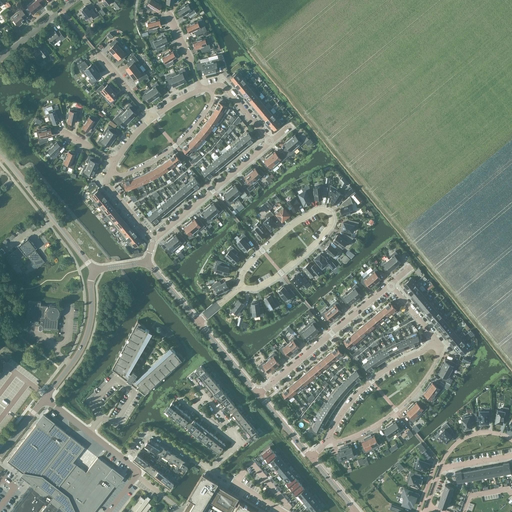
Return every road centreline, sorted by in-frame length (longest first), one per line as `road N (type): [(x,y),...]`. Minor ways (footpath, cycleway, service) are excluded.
road 1 (residential): [(239,287),(261,250),(325,210),(331,220),(317,240),(281,273),(246,289)]
road 2 (residential): [(258,394),(389,285)]
road 3 (residential): [(436,343),(430,371),(396,411),(327,443)]
road 4 (residential): [(153,240),(270,142)]
road 5 (residential): [(327,443),(364,387),(436,343)]
road 6 (unclassified): [(93,269),(0,152)]
road 7 (tertiary): [(45,399),(87,336),(93,269)]
road 8 (residential): [(110,172),(134,171),(175,146),(207,108),(209,87)]
road 9 (residential): [(151,118),(60,10)]
